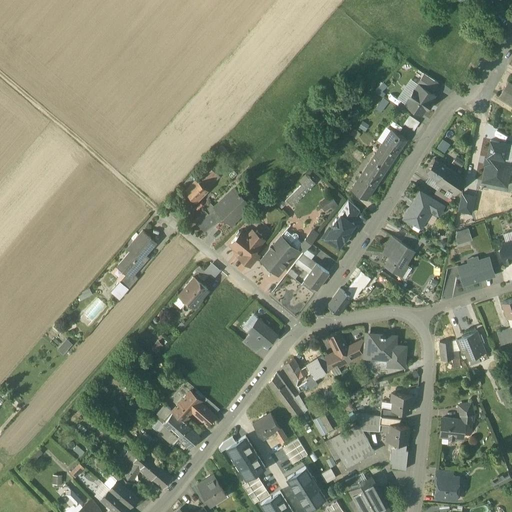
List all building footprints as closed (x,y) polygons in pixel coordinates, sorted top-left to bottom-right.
[(419,83),(431,91),(438,81),(425,73),(419,83)] [(511,83),(508,81),(499,95),(511,103),(511,83)] [(406,102),(421,113),(434,94),(431,91),(419,83),(406,102)] [(411,113),(405,121),(415,127),(420,119),(411,113)] [(406,137),(391,127),(381,142),(396,152),(406,137)] [(507,143),(491,139),(487,154),(503,158),(507,143)] [(396,152),(381,142),(371,157),(386,167),(396,152)] [(486,164),(482,180),(506,185),(511,158),(511,143),(507,143),(503,158),(487,154),(487,156),(485,156),(484,164),(486,164)] [(386,167),(371,157),(361,172),(376,182),(386,167)] [(448,167),(435,158),(426,171),(438,179),(439,180),(448,167)] [(214,169),(209,164),(206,167),(211,172),(214,169)] [(197,176),(184,188),(195,199),(207,187),(202,181),(211,172),(206,167),(197,176)] [(448,167),(439,180),(438,179),(437,181),(454,192),(464,177),(448,167)] [(302,182),(286,197),(292,203),(314,180),(313,179),(315,178),(312,175),(310,177),(306,172),(299,179),(302,182)] [(376,182),(361,172),(351,187),(366,197),(376,182)] [(234,186),(208,211),(215,218),(222,211),(231,220),(250,202),(234,186)] [(420,189),(404,216),(413,222),(415,219),(422,223),(431,208),(439,213),(444,204),(420,189)] [(458,209),(471,211),(474,194),(462,191),(458,209)] [(333,206),(337,203),(331,194),(323,199),(327,206),(331,204),(333,206)] [(270,202),(265,199),(262,204),(267,207),(270,202)] [(340,215),(351,221),(359,208),(348,199),(338,213),(340,215)] [(208,211),(204,207),(193,217),(204,228),(215,218),(208,211)] [(340,215),(326,236),(339,245),(354,224),(351,221),(340,215)] [(459,241),(474,237),(470,225),(456,229),(459,241)] [(143,227),(128,245),(131,247),(120,260),(132,270),(133,271),(145,258),(142,255),(155,240),(150,235),(151,234),(143,227)] [(250,233),(243,227),(242,229),(239,229),(237,231),(238,234),(231,242),(243,251),(254,249),(253,248),(256,247),(264,238),(262,236),(263,233),(258,229),(255,230),(253,229),(250,233)] [(271,247),(263,257),(279,270),(298,247),(297,246),(299,244),(302,241),(297,236),(298,235),(298,232),(296,231),(293,231),(292,232),(287,228),(274,243),(273,242),(269,246),(271,247)] [(299,244),(304,248),(317,233),(311,229),(302,241),(299,244)] [(511,229),(503,232),(506,241),(511,239),(511,229)] [(420,239),(407,232),(401,241),(414,248),(420,239)] [(401,241),(392,235),(386,246),(393,250),(384,264),(399,273),(414,248),(401,241)] [(511,239),(506,241),(503,242),(501,247),(504,259),(511,257),(511,239)] [(254,249),(243,251),(240,254),(251,263),(259,252),(256,249),(254,249)] [(317,262),(302,251),(298,256),(312,267),(317,262)] [(488,255),(477,258),(478,260),(470,263),(469,261),(458,264),(464,282),(494,273),(488,255)] [(216,273),(222,267),(213,259),(207,266),(216,273)] [(308,273),(294,262),(290,267),(304,278),(308,273)] [(308,273),(304,278),(317,287),(329,271),(317,262),(312,267),(308,273)] [(209,272),(198,263),(195,268),(205,277),(209,272)] [(127,269),(120,278),(128,285),(137,275),(133,271),(132,270),(130,272),(127,269)] [(353,279),(354,280),(359,284),(363,287),(371,277),(361,269),(353,279)] [(193,275),(179,291),(185,296),(186,298),(188,300),(189,300),(194,303),(208,287),(193,275)] [(120,278),(111,289),(119,296),(128,285),(120,278)] [(340,287),(327,304),(338,312),(359,284),(354,280),(345,291),(340,287)] [(511,297),(502,300),(507,314),(511,312),(511,297)] [(276,331),(268,325),(258,317),(249,328),(251,330),(263,339),(267,343),(276,331)] [(511,325),(497,331),(501,342),(511,338),(511,325)] [(346,345),(338,329),(328,335),(336,351),(346,345)] [(477,329),(456,337),(460,348),(466,346),(470,355),(485,349),(477,329)] [(243,339),(255,349),(263,339),(251,330),(243,339)] [(384,333),(380,333),(379,333),(370,333),(369,344),(369,354),(381,355),(382,353),(388,353),(387,363),(404,364),(406,343),(393,342),(393,344),(387,343),(388,334),(384,334),(384,333)] [(66,335),(58,346),(65,351),(73,339),(66,335)] [(363,337),(346,345),(352,356),(351,356),(353,361),(361,356),(363,343),(363,337)] [(456,338),(451,339),(453,357),(452,357),(453,365),(459,365),(458,349),(460,349),(456,338)] [(451,339),(440,340),(441,358),(452,357),(453,357),(451,339)] [(336,351),(327,355),(331,365),(332,366),(337,364),(351,356),(352,356),(346,345),(336,351)] [(323,355),(307,363),(312,373),(329,365),(323,355)] [(300,367),(294,356),(284,362),(296,382),(312,373),(307,363),(300,367)] [(337,364),(332,366),(331,365),(330,366),(334,374),(341,371),(337,364)] [(294,397),(275,373),(269,381),(285,404),(294,397)] [(312,373),(296,382),(301,391),(313,385),(317,383),(312,373)] [(317,383),(313,385),(316,391),(321,389),(317,383)] [(498,386),(505,405),(511,402),(511,397),(507,383),(498,386)] [(189,389),(172,409),(184,420),(188,416),(186,414),(192,407),(207,421),(214,413),(202,402),(199,399),(200,398),(199,398),(189,389)] [(412,393),(392,390),(391,399),(393,399),(392,407),(392,408),(401,409),(410,410),(412,393)] [(207,396),(203,393),(199,398),(200,398),(199,399),(202,402),(207,396)] [(294,397),(285,404),(296,417),(304,411),(294,397)] [(471,403),(461,405),(460,417),(464,418),(464,419),(472,420),(473,411),(471,403)] [(165,404),(150,423),(157,429),(164,420),(172,410),(165,404)] [(392,407),(381,406),(380,414),(400,416),(401,409),(392,408),(392,407)] [(172,410),(164,420),(179,433),(187,423),(172,410)] [(280,425),(271,410),(253,421),(262,436),(276,428),(280,425)] [(321,432),(333,427),(326,410),(314,416),(321,432)] [(380,414),(354,411),(360,422),(363,427),(379,428),(380,422),(390,423),(390,422),(399,423),(400,416),(380,414)] [(460,417),(442,416),(440,433),(448,434),(448,435),(449,437),(452,437),(454,436),(454,435),(462,436),(464,419),(464,418),(460,417)] [(360,422),(331,439),(340,454),(346,465),(374,448),(363,427),(360,422)] [(399,423),(390,422),(390,423),(389,430),(387,430),(386,439),(389,439),(407,441),(408,424),(399,423)] [(179,433),(178,435),(191,446),(200,434),(187,423),(179,433)] [(287,436),(280,425),(276,428),(278,431),(278,433),(281,439),(287,436)] [(236,453),(239,459),(255,449),(246,434),(227,445),(233,455),(236,453)] [(283,446),(286,451),(301,441),(298,437),(283,446)] [(340,454),(331,439),(326,441),(335,457),(340,454)] [(407,441),(389,439),(388,449),(391,449),(390,459),(392,459),(392,466),(406,467),(408,447),(406,447),(407,441)] [(286,451),(289,456),(304,446),(301,441),(286,451)] [(289,456),(292,461),(307,451),(304,446),(289,456)] [(141,449),(122,474),(130,481),(140,467),(139,466),(149,455),(141,449)] [(265,465),(255,449),(239,459),(243,465),(240,467),(246,476),(265,465)] [(172,475),(154,459),(153,459),(149,455),(139,466),(140,467),(163,486),(172,475)] [(83,466),(79,462),(71,470),(75,474),(83,466)] [(287,475),(297,491),(313,481),(309,475),(311,473),(306,464),(287,475)] [(330,466),(321,471),(326,480),(336,475),(330,466)] [(122,474),(117,469),(113,475),(116,478),(117,477),(127,486),(131,481),(130,481),(122,474)] [(492,476),(495,484),(511,476),(511,473),(510,469),(492,476)] [(62,473),(53,472),(53,481),(61,482),(62,473)] [(214,472),(197,483),(210,502),(208,499),(224,489),(214,472)] [(260,477),(257,472),(242,482),(245,487),(260,477)] [(348,477),(345,478),(349,486),(361,479),(357,472),(356,473),(348,477)] [(388,506),(371,474),(361,479),(349,486),(354,496),(363,511),(378,511),(379,511),(388,506)] [(446,476),(438,475),(437,481),(439,481),(438,486),(436,487),(435,492),(437,494),(456,496),(459,494),(459,491),(457,488),(456,488),(457,476),(447,475),(446,476)] [(127,486),(117,477),(116,478),(109,486),(128,502),(136,493),(127,486)] [(263,482),(260,477),(245,487),(248,492),(263,482)] [(313,481),(297,491),(306,507),(325,495),(319,486),(317,488),(313,481)] [(266,487),(263,482),(248,492),(251,497),(266,487)] [(128,502),(109,486),(101,496),(112,504),(121,511),(128,502)] [(77,503),(82,498),(71,487),(66,492),(77,503)] [(269,492),(266,487),(251,497),(254,502),(269,492)] [(270,508),(272,511),(276,511),(289,504),(280,489),(262,500),(267,509),(270,508)] [(363,511),(354,496),(348,499),(354,511),(363,511)] [(100,511),(101,511),(90,497),(83,503),(90,511),(100,511)] [(344,511),(337,498),(326,505),(330,511),(344,511)] [(90,511),(83,503),(82,503),(84,506),(76,511),(90,511)]
